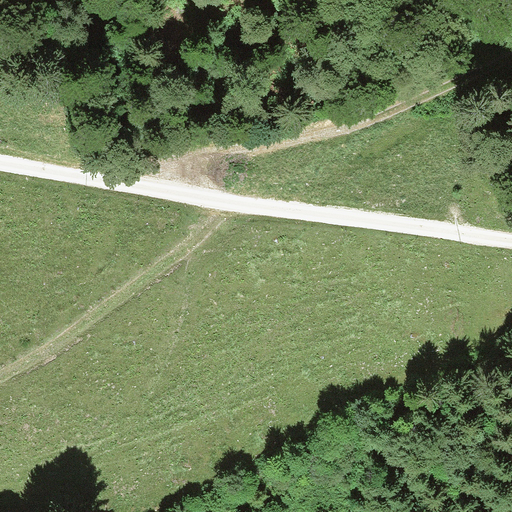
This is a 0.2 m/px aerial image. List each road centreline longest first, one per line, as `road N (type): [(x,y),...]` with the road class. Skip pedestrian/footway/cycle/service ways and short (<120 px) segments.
road 1 (track): [(0,160),(511,239)]
road 2 (track): [(0,379),(61,344),(205,235),(220,199)]
